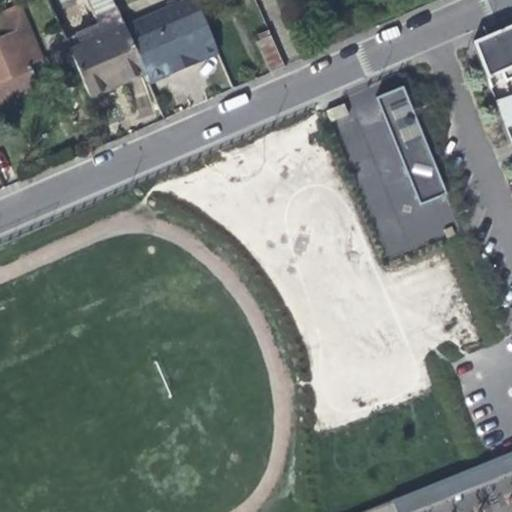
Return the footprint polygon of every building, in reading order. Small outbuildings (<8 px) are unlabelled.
[(198,6),(128,36),(137,55),(148,83),(151,89),(175,79),(173,75),(184,71),(193,66),(195,70),(219,59),(198,6)] [(32,70),(30,66),(28,63),(42,57),(20,8),(0,16),(0,83),(8,80),(32,70)] [(254,34),(270,72),(284,66),(265,21),(255,26),(257,32),(254,34)] [(511,25),(483,38),(471,43),(485,75),(499,68),(501,73),(505,82),(511,78),(511,25)] [(128,36),(68,61),(89,105),(121,94),(148,83),(137,55),(128,36)] [(499,68),(485,75),(487,79),(501,73),(499,68)] [(402,87),(375,98),(419,206),(446,195),(402,87)] [(511,124),(511,95),(495,101),(505,127),(511,124)] [(412,511),(511,472),(511,451),(484,463),(404,495),(389,501),(393,511),(412,511)]
